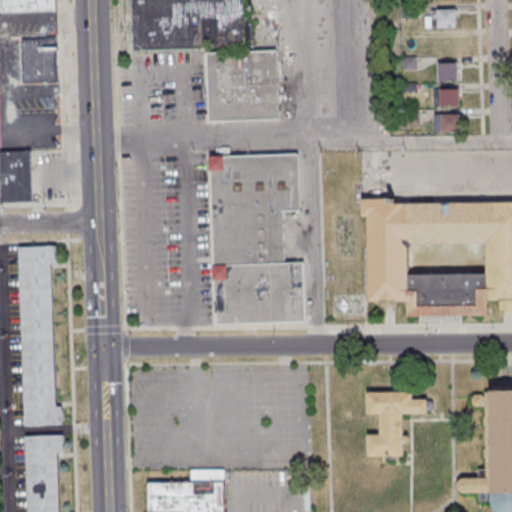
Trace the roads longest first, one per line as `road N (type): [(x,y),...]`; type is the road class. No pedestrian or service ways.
road 1 (residential): [(100,147),(511,142)]
road 2 (residential): [(511,343),(102,348)]
road 3 (tertiary): [(100,221),(93,0)]
road 4 (tertiary): [(107,511),(102,348)]
road 5 (residential): [(500,0),(505,142)]
road 6 (tertiary): [(102,348),(100,221)]
